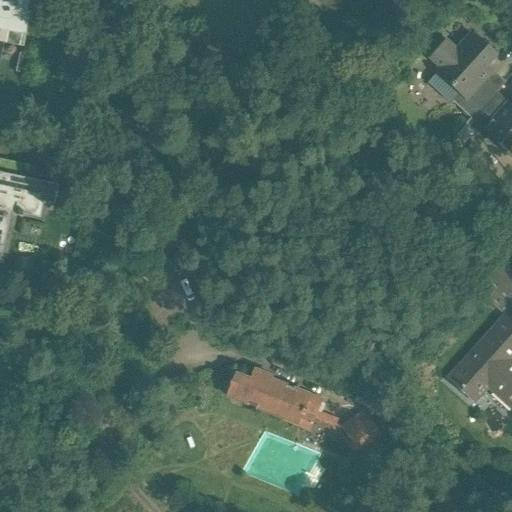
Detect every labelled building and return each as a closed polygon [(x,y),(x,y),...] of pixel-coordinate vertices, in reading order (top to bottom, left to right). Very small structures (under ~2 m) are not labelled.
[(0,0),(0,30),(26,36),(30,13),(35,14),(37,0),(0,0)] [(466,126),(489,101),(489,100),(498,90),(485,78),(488,74),(483,69),(495,56),(471,35),(456,52),(445,43),(430,59),(441,69),(436,73),(459,94),(452,102),(470,119),(465,125),(466,126)] [(489,101),(466,126),(484,143),(489,138),(511,158),(511,110),(510,113),(504,108),(501,111),(489,101)] [(58,186),(0,173),(0,253),(2,254),(10,213),(39,219),(42,205),(54,207),(58,186)] [(511,369),(507,365),(511,358),(511,307),(507,303),(511,296),(511,270),(504,264),(479,292),(506,316),(449,379),(467,395),(484,377),(497,388),(494,392),(511,408),(511,369)] [(321,402),(267,380),(268,377),(266,376),(265,378),(258,375),(258,373),(252,370),(248,381),(235,376),(233,382),(231,381),(226,393),(228,394),(227,396),(282,418),(281,420),(309,431),(314,417),(335,426),(338,420),(317,412),(321,402)] [(342,428),(357,450),(378,436),(364,414),(342,428)]
